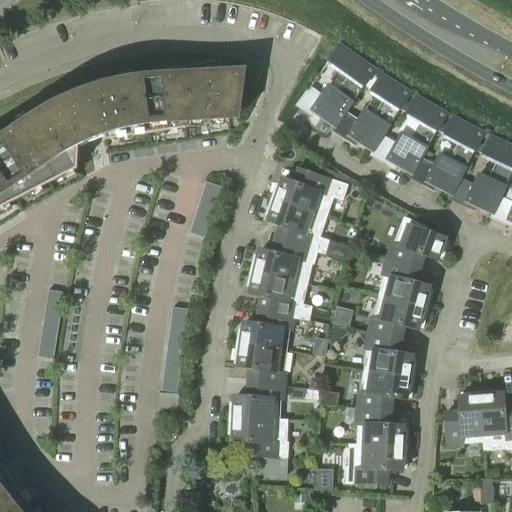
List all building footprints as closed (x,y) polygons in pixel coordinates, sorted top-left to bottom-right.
[(333,131),(364,87),(375,72),(339,46),(328,62),(348,76),(339,89),(330,83),(309,114),(319,121),(321,118),(334,127),(332,131),(333,131)] [(0,511),(33,511),(7,473),(0,463),(0,210),(77,170),(78,147),(104,136),(105,141),(229,123),(229,120),(238,120),(245,71),(222,72),(220,62),(96,81),(97,87),(88,90),(78,94),(62,101),(49,107),(36,114),(24,122),(0,138),(0,511)] [(381,76),(375,72),(364,87),(371,92),(381,76)] [(381,76),(371,92),(384,100),(375,113),(366,108),(346,139),(356,146),(359,142),(372,151),(370,155),(371,156),(400,111),(410,95),(381,76)] [(410,95),(400,111),(407,115),(416,98),(410,95)] [(416,98),(407,115),(420,122),(412,136),(403,131),(384,163),(395,170),(397,166),(411,174),(409,178),(410,178),(437,132),(447,116),(416,98)] [(453,119),(447,116),(437,132),(444,136),(453,119)] [(453,119),(444,136),(458,143),(451,157),(441,152),(424,185),(435,191),(437,187),(451,195),(449,199),(450,199),(475,152),(484,135),(453,119)] [(484,135),(475,152),(482,155),(490,138),(484,135)] [(511,148),(490,138),(482,155),(496,162),(490,176),(480,171),(464,206),(475,211),(477,207),(492,214),(490,218),(491,218),(511,173),(511,148)] [(424,182),(433,162),(424,157),(414,177),(424,182)] [(276,185),(271,200),(326,219),(333,199),(342,202),(349,179),(336,171),(332,182),(299,170),(294,184),(282,180),(280,186),(276,185)] [(221,188),(206,183),(189,234),(204,239),(221,188)] [(326,219),(271,200),(266,215),(270,217),(268,223),(280,227),(276,241),(318,252),(318,253),(326,255),(329,242),(320,240),(326,219)] [(392,244),(387,260),(418,270),(422,257),(436,262),(438,258),(442,260),(448,245),(443,243),(445,239),(425,232),(427,227),(404,219),(394,245),(392,244)] [(318,252),(276,241),(272,254),(260,251),(258,257),(254,256),(250,272),(308,286),(313,265),(315,265),(318,253),(318,252)] [(384,277),(379,298),(427,310),(432,291),(428,290),(428,287),(414,283),(418,270),(387,260),(382,276),(384,277)] [(308,286),(250,272),(246,288),(251,289),(249,295),(261,298),(259,312),(295,318),(295,319),(311,322),(313,308),(303,307),(308,286)] [(48,291),(37,358),(53,361),(64,294),(48,291)] [(372,318),(368,334),(400,341),(403,327),(417,331),(418,328),(422,329),(427,310),(379,298),(373,318),(372,318)] [(178,392),(189,304),(169,301),(158,389),(178,392)] [(335,306),(330,324),(347,328),(352,311),(335,306)] [(295,318),(259,312),(256,325),(244,323),(243,330),(238,329),(236,345),(288,353),(291,332),(293,332),(295,319),(295,318)] [(367,351),(364,372),(413,379),(416,360),(412,359),(412,356),(397,354),(400,341),(368,334),(365,350),(367,351)] [(288,353),(236,345),(234,361),(238,362),(238,368),(250,370),(248,384),(283,387),(284,374),(285,374),(288,353)] [(413,379),(364,372),(361,393),(359,393),(357,409),(389,412),(391,399),(405,401),(406,398),(411,399),(413,379)] [(321,381),(313,380),(310,382),(309,390),(320,391),(321,381)] [(283,387),(248,384),(247,398),(235,397),(234,404),(230,404),(229,420),(279,422),(279,421),(280,401),(282,401),(283,387)] [(500,391),(480,393),(484,443),(483,443),(483,451),(506,449),(506,451),(511,450),(511,409),(504,410),(503,396),(500,396),(500,391)] [(459,414),(448,415),(444,415),(447,447),(463,446),(462,444),(483,443),(484,443),(480,393),(460,394),(461,399),(458,399),(459,414)] [(158,394),(157,410),(177,411),(178,395),(158,394)] [(389,412),(357,409),(356,426),(357,426),(357,446),(356,447),(407,449),(408,430),(403,429),(403,427),(388,426),(389,412)] [(279,422),(229,420),(228,436),(233,436),(232,443),(245,443),(244,458),(258,458),(257,477),(286,478),(288,444),(286,444),(287,422),(279,421),(279,422)] [(346,468),(345,482),(345,484),(386,486),(386,471),(401,472),(401,469),(406,469),(407,449),(356,447),(357,446),(349,446),(348,468),(346,468)] [(315,450),(306,450),(305,459),(314,459),(315,450)] [(479,480),(480,505),(492,505),(491,480),(479,480)]
